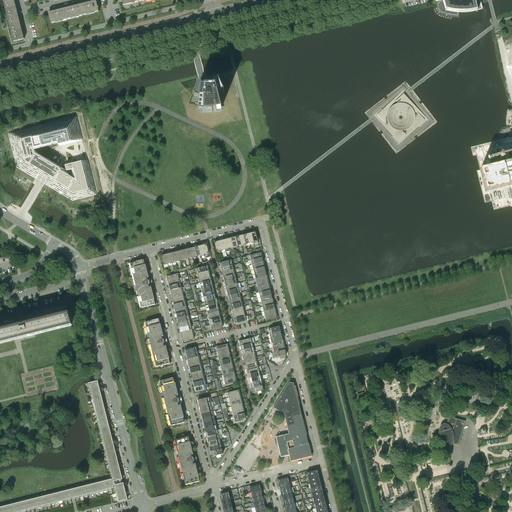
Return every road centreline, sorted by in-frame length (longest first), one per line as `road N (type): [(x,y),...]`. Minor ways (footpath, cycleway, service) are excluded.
road 1 (tertiary): [(140,506),(78,266)]
road 2 (tertiary): [(0,66),(167,25)]
road 3 (unclassified): [(210,488),(296,357)]
road 4 (residential): [(210,488),(175,348)]
